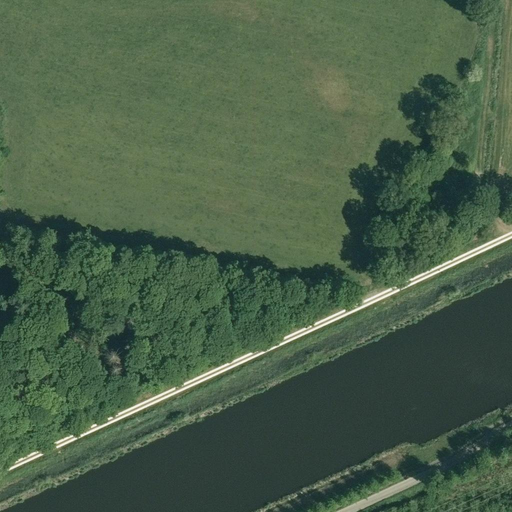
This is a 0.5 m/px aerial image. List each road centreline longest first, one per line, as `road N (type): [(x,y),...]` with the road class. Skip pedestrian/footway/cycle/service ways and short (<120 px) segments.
road 1 (track): [(0,469),(511,233)]
road 2 (unclassified): [(345,511),(511,425)]
